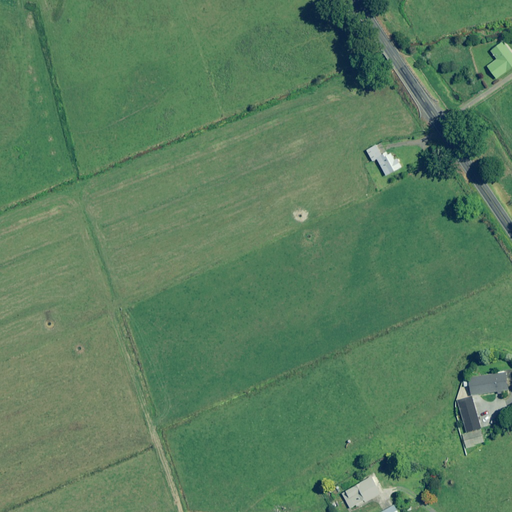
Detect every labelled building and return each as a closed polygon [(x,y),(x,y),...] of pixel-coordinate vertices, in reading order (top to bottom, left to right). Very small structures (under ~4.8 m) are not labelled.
[(511,66),(511,52),(503,41),(490,51),(496,59),(487,66),(496,79),(511,66)] [(382,155),(377,145),(366,150),(372,161),(377,159),(386,176),(402,167),(398,159),(395,160),(390,151),(382,155)] [(508,388),(505,372),(468,378),(471,396),(498,392),(499,393),(508,388)] [(480,429),(471,396),(457,400),(466,432),(480,429)] [(381,494),(371,477),(341,494),(350,509),(365,500),(366,502),(381,494)]
